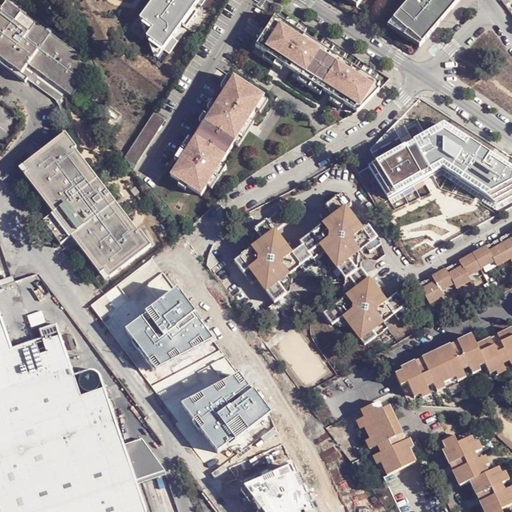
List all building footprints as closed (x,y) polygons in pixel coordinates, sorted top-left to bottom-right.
[(0,0),(0,58),(22,74),(26,70),(29,65),(74,97),(90,74),(85,71),(88,67),(78,59),(81,55),(2,0),(0,0)] [(2,0),(81,55),(83,52),(11,0),(2,0)] [(161,41),(177,53),(214,0),(170,0),(154,23),(167,32),(161,41)] [(410,0),(394,19),(422,44),(444,18),(440,14),(448,6),(452,8),(459,1),(457,0),(410,0)] [(452,8),(448,6),(440,14),(444,18),(452,8)] [(287,25),(276,18),(265,34),(261,41),(256,48),(266,55),(284,67),(300,77),(323,92),(332,98),(344,106),(357,114),(360,113),(381,93),(379,91),(381,87),(376,84),(362,75),(344,63),(321,48),(305,37),(287,25)] [(422,44),(394,19),(388,26),(420,47),(422,44)] [(290,21),(287,25),(305,37),(308,32),(290,21)] [(257,38),(261,41),(265,34),(261,32),(257,38)] [(324,43),(321,48),(344,63),(347,58),(324,43)] [(284,67),(266,55),(263,60),(281,71),(284,67)] [(22,74),(0,58),(0,63),(20,78),(24,81),(26,78),(22,74)] [(365,70),(362,75),(376,84),(379,79),(365,70)] [(234,80),(229,77),(222,87),(227,91),(234,80)] [(323,92),(300,77),(297,82),(320,97),(323,92)] [(264,98),(235,78),(234,80),(227,91),(217,105),(213,112),(209,118),(204,125),(193,141),(179,163),(170,176),(180,182),(187,187),(200,195),(206,186),(220,165),(233,145),(249,121),(256,110),(262,101),(264,98)] [(344,106),(332,98),(329,102),(341,110),(344,106)] [(262,101),(256,110),(261,113),(267,104),(262,101)] [(217,105),(213,102),(208,108),(213,112),(217,105)] [(166,121),(154,114),(125,159),(133,169),(166,121)] [(209,118),(204,115),(199,122),(204,125),(209,118)] [(249,121),(233,145),(238,148),(254,124),(249,121)] [(59,138),(20,169),(25,176),(21,179),(35,198),(50,217),(40,225),(58,248),(68,240),(98,277),(102,274),(107,280),(148,248),(137,234),(135,235),(71,153),(73,151),(66,143),(61,137),(59,138)] [(193,141),(188,138),(174,160),(179,163),(193,141)] [(349,159),(360,182),(382,171),(371,149),(349,159)] [(220,165),(206,186),(211,189),(225,168),(220,165)] [(187,187),(180,182),(177,185),(184,191),(187,187)] [(353,205),(344,193),(338,197),(347,209),(353,205)] [(294,219),(285,208),(256,230),(264,241),(254,249),(236,262),(244,273),(250,269),(259,281),(275,303),(287,294),(280,284),(290,276),(301,267),(312,258),(309,255),(321,247),(325,252),(345,279),(346,280),(349,278),(357,289),(346,297),(324,313),(333,325),(343,317),(352,328),(365,345),(375,338),(371,332),(384,322),(395,314),(406,305),(397,294),(386,302),(361,269),(358,271),(350,260),(360,253),(366,248),(378,239),(369,227),(363,231),(347,209),(338,197),(326,206),(335,217),(301,243),(304,246),(293,255),(276,232),(294,219)] [(264,241),(256,230),(252,233),(251,239),(250,245),(254,249),(264,241)] [(511,237),(511,233),(500,240),(502,243),(511,237)] [(511,237),(502,243),(488,250),(487,247),(460,262),(462,265),(448,273),(446,270),(432,277),(434,281),(421,288),(423,292),(416,296),(414,296),(412,299),(413,301),(415,304),(418,305),(421,305),(423,302),(426,298),(430,304),(443,296),(440,292),(454,284),(457,288),(470,281),(468,276),(495,261),(497,266),(511,257),(511,237)] [(371,253),(382,244),(378,239),(366,248),(371,253)] [(488,250),(502,243),(500,240),(487,247),(488,250)] [(321,247),(309,255),(312,258),(314,261),(325,252),(321,247)] [(361,261),(361,255),(360,253),(350,260),(358,271),(361,269),(361,261)] [(305,273),(317,264),(314,261),(312,258),(301,267),(305,273)] [(462,265),(460,262),(446,270),(448,273),(462,265)] [(250,269),(244,273),(253,285),(259,281),(250,269)] [(291,285),(292,278),(290,276),(280,284),(287,294),(290,292),(291,285)] [(434,281),(432,277),(419,285),(421,288),(434,281)] [(346,280),(345,279),(343,288),(342,293),(346,297),(357,289),(349,278),(346,280)] [(176,287),(125,327),(153,366),(213,337),(176,287)] [(399,320),(411,311),(406,305),(395,314),(399,320)] [(343,317),(333,325),(335,329),(341,329),(348,330),(352,328),(343,317)] [(0,322),(0,511),(145,511),(135,483),(164,474),(140,443),(123,448),(99,379),(96,376),(92,374),(88,375),(73,379),(59,340),(42,346),(40,341),(10,351),(0,322)] [(375,338),(388,328),(384,322),(371,332),(375,338)] [(40,341),(42,346),(59,340),(55,328),(38,334),(40,341)] [(473,343),(481,363),(486,373),(492,370),(500,367),(499,364),(505,361),(507,364),(511,362),(511,335),(511,332),(509,328),(494,334),(497,340),(489,343),(487,337),(473,343)] [(391,369),(397,381),(403,378),(409,394),(416,391),(424,387),(423,383),(429,380),(431,384),(440,380),(451,375),(460,371),(459,368),(465,365),(467,369),(476,365),(481,363),(473,343),(469,333),(454,339),(457,346),(450,348),(448,342),(418,354),(421,360),(414,363),(411,357),(397,363),(398,366),(391,369)] [(269,413),(238,371),(182,402),(219,452),(269,413)] [(369,406),(377,403),(373,395),(367,398),(367,399),(369,406)] [(378,468),(388,465),(408,456),(403,443),(400,434),(393,437),(390,431),(397,428),(385,400),(377,403),(369,406),(367,399),(355,403),(358,410),(350,414),(354,422),(358,421),(363,432),(359,434),(362,443),(370,439),(373,446),(365,449),(369,458),(373,456),(378,468)] [(491,511),(490,508),(505,502),(503,495),(499,486),(495,488),(493,481),(497,480),(493,471),(490,465),(480,470),(477,463),(474,455),(469,457),(467,450),(471,449),(467,440),(464,434),(450,440),(447,434),(435,439),(437,445),(435,446),(441,462),(446,459),(449,465),(444,468),(449,483),(460,479),(466,493),(473,490),(476,497),(469,500),(473,511),(491,511)] [(314,511),(292,462),(245,483),(266,511),(314,511)]
